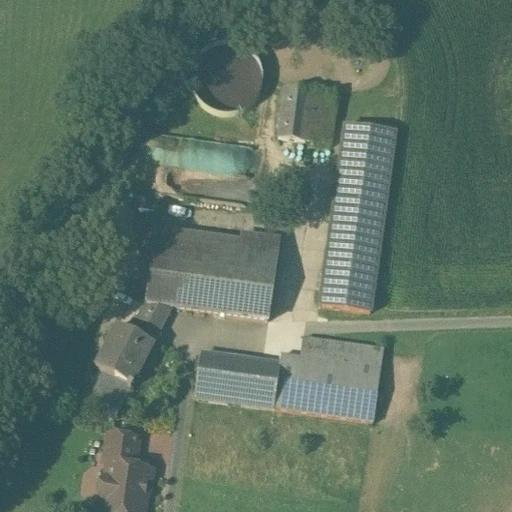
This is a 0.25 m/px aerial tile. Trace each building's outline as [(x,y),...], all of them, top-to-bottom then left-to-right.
[(242,51),(238,49),(233,47),(228,46),(222,46),(214,47),(209,49),(206,51),(202,53),(199,56),(195,60),(192,64),(191,68),(189,73),(189,76),(188,78),(188,83),(189,89),(190,94),(192,97),(194,101),(195,104),(197,106),(201,109),(203,111),(208,114),(213,116),(218,117),(225,118),(232,117),(236,116),(240,114),(242,113),(246,111),(249,108),(252,105),(255,100),(257,96),(258,93),(259,89),(260,85),(260,81),(260,78),(259,74),(258,70),(256,66),(254,62),(252,59),(248,56),(245,53),(242,51)] [(313,93),(286,89),(277,141),(304,146),(313,93)] [(395,137),(343,130),(335,189),(386,197),(395,137)] [(153,136),(146,192),(224,203),(227,175),(256,179),(260,151),(153,136)] [(335,189),(318,309),(370,317),(386,197),(335,189)] [(157,227),(114,222),(110,246),(153,252),(155,235),(157,227)] [(155,235),(153,252),(145,307),(171,311),(267,324),(278,244),(241,239),(240,247),(155,235)] [(142,309),(128,336),(116,330),(115,331),(116,331),(95,371),(94,372),(106,378),(131,390),(132,390),(132,389),(152,349),(153,349),(152,348),(171,311),(145,307),(144,310),(142,309)] [(278,369),(200,358),(194,402),(273,413),(279,369),(278,369)] [(379,374),(280,359),(278,369),(279,369),(273,413),(372,427),(379,374)] [(131,390),(106,378),(97,396),(120,408),(114,420),(116,420),(131,390)] [(138,442),(109,438),(105,467),(108,468),(134,471),(138,442)] [(134,471),(108,468),(106,483),(100,488),(98,498),(103,504),(102,511),(143,511),(147,489),(149,489),(150,488),(152,474),(134,471)]
